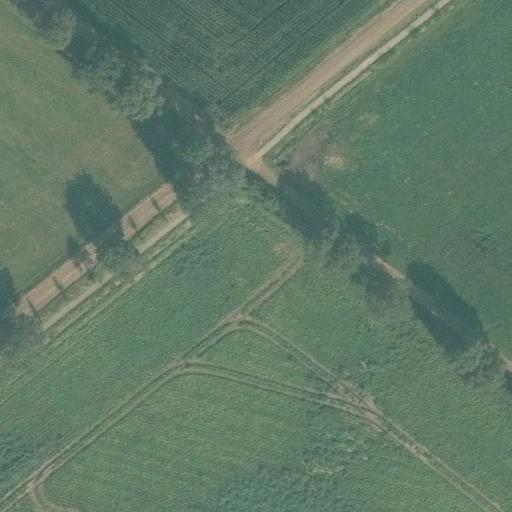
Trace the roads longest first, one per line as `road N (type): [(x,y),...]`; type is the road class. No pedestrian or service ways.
road 1 (track): [(511,376),(248,163)]
road 2 (track): [(0,329),(227,151)]
road 3 (track): [(227,151),(35,0)]
road 4 (track): [(227,151),(417,0)]
